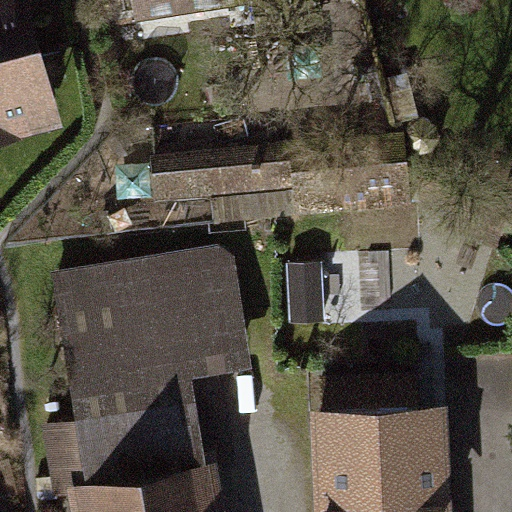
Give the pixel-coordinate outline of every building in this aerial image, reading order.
[(0,0),(0,136),(58,121),(24,0),(0,0)] [(124,0),(128,21),(258,0),(124,0)] [(212,241),(44,266),(78,470),(198,451),(184,371),(246,363),(227,250),(212,241)] [(448,511),(444,398),(316,403),(320,511),(448,511)] [(211,511),(201,458),(84,479),(90,511),(211,511)]
